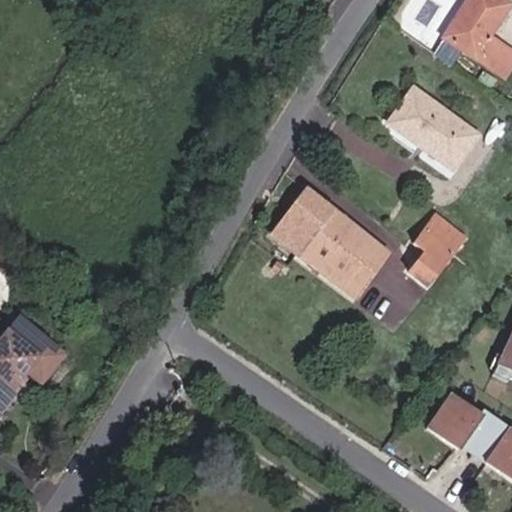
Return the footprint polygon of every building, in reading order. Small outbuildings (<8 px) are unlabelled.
[(510,54),(498,47),(511,22),(511,11),(492,0),(477,0),(449,48),(497,77),(510,54)] [(497,77),(511,86),(511,55),(510,54),(497,77)] [(464,176),(487,143),(425,100),(402,132),(464,176)] [(285,246),(366,305),(403,255),(320,194),(285,246)] [(424,270),(449,288),(470,260),(432,231),(425,240),(438,250),(424,270)] [(35,374),(29,371),(39,353),(58,363),(75,332),(23,304),(0,346),(0,394),(18,404),(35,374)] [(511,370),(511,355),(507,353),(495,376),(507,382),(509,378),(511,379),(511,371),(511,370)] [(511,428),(491,413),(488,417),(458,396),(443,417),(454,425),(447,435),(466,449),(492,468),(495,463),(511,474),(511,428)] [(447,435),(454,425),(443,417),(433,431),(463,453),(466,449),(447,435)] [(511,482),(511,474),(495,463),(492,468),(511,482)]
